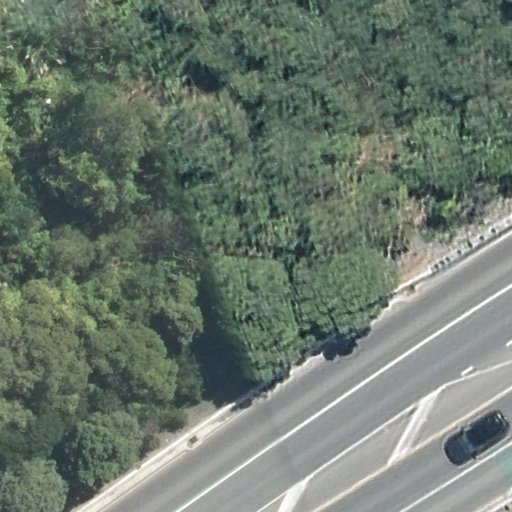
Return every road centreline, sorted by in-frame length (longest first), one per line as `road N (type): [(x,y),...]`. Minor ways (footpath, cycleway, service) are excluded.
road 1 (trunk): [(190,511),(511,296)]
road 2 (trunk): [(511,410),(350,511)]
